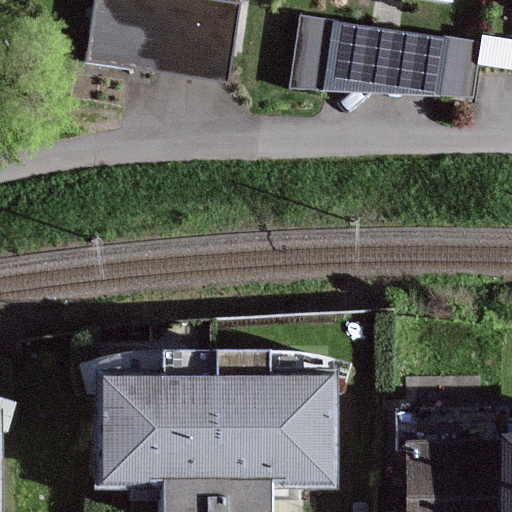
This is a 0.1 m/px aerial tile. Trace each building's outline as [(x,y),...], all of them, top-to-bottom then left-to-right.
[(236,6),(200,0),(98,0),(89,58),(225,78),(236,6)] [(294,84),(327,89),(336,21),(303,17),(294,84)] [(336,21),(327,89),(438,92),(446,38),(336,21)] [(511,41),(486,37),(483,62),(511,66),(511,41)] [(480,43),(446,38),(438,92),(472,96),(480,43)] [(334,386),(103,385),(103,479),(333,480),(334,386)] [(412,442),(412,511),(509,511),(508,441),(464,441),(412,442)]
